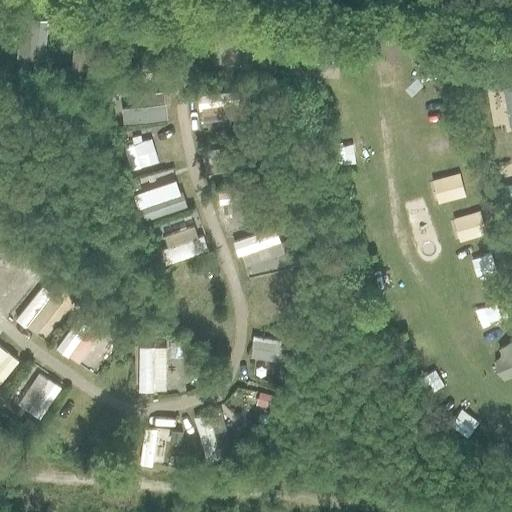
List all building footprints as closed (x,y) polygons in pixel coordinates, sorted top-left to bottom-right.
[(33,19),(31,58),(45,59),(47,20),(33,19)] [(98,71),(102,28),(89,27),(85,69),(98,71)] [(283,42),(281,59),(332,64),(334,47),(283,42)] [(511,87),(511,71),(473,77),(475,93),(511,87)] [(243,90),(199,96),(201,108),(245,102),(243,90)] [(167,118),(166,103),(123,107),(124,122),(167,118)] [(250,121),(241,122),(242,129),(251,127),(250,121)] [(136,144),(140,167),(177,161),(173,138),(136,144)] [(202,151),(203,162),(234,159),(233,148),(202,151)] [(466,170),(437,177),(443,202),(472,195),(466,170)] [(502,200),(511,197),(511,183),(499,188),(502,200)] [(257,199),(255,187),(219,193),(221,205),(255,199),(257,199)] [(148,206),(153,218),(187,206),(183,194),(148,206)] [(239,256),(281,242),(276,227),(234,241),(239,256)] [(166,264),(208,248),(203,235),(170,248),(170,246),(161,249),(166,264)] [(0,260),(0,290),(27,281),(23,269),(17,271),(12,257),(0,260)] [(189,283),(188,321),(210,321),(211,283),(189,283)] [(282,284),(254,288),(257,309),(285,305),(282,284)] [(52,292),(42,285),(17,320),(26,327),(27,325),(52,292)] [(70,357),(92,327),(79,318),(58,348),(70,357)] [(254,336),(252,348),(279,352),(281,340),(254,336)] [(507,377),(511,375),(511,340),(498,345),(507,377)] [(140,347),(139,391),(154,391),(155,347),(140,347)] [(7,353),(0,362),(0,381),(17,360),(7,353)] [(29,410),(41,418),(62,387),(50,379),(31,408),(29,410)] [(259,405),(269,407),(272,396),(262,393),(259,405)] [(215,445),(194,415),(185,421),(205,451),(215,445)] [(154,466),(159,430),(147,428),(142,464),(154,466)]
